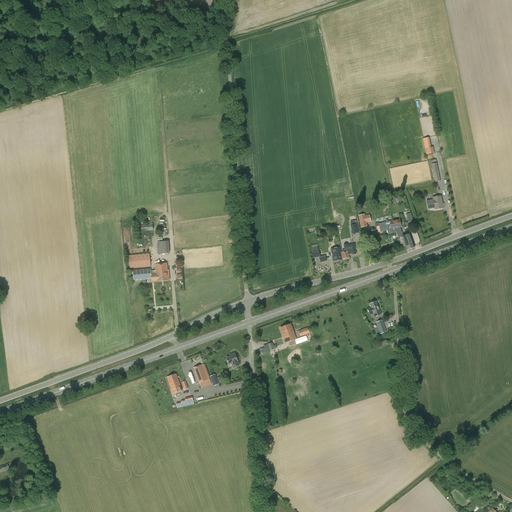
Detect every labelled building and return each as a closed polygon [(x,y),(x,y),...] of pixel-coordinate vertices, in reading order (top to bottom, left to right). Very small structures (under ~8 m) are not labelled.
[(426,155),(434,153),(433,146),(431,146),(429,137),(423,138),(426,155)] [(440,181),(436,159),(431,160),(435,182),(440,181)] [(433,200),(427,201),(428,209),(436,208),(437,210),(443,208),(441,196),(433,198),(433,200)] [(414,225),(410,209),(408,210),(407,208),(405,209),(405,211),(408,222),(405,223),(406,226),(409,225),(409,226),(414,225)] [(369,215),(364,216),(364,214),(358,216),(361,228),(367,226),(366,223),(370,222),(369,215)] [(378,224),(379,226),(377,227),(378,233),(387,231),(388,234),(396,232),(395,229),(400,228),(401,227),(400,219),(378,224)] [(403,236),(400,228),(395,229),(396,232),(398,238),(402,237),(406,250),(415,247),(410,234),(403,236)] [(170,253),(169,241),(157,242),(158,254),(170,253)] [(343,253),(342,253),(343,260),(349,258),(348,254),(352,254),(352,255),(356,254),(354,244),(348,246),(348,244),(347,244),(347,245),(344,245),(345,250),(344,250),(342,250),(343,253)] [(343,260),(342,253),(341,247),(331,249),(333,261),(343,260)] [(312,259),(319,257),(320,256),(319,252),(318,248),(312,249),(312,253),(311,253),(312,259)] [(155,265),(156,271),(151,271),(151,269),(133,271),(134,281),(144,280),(144,283),(147,283),(147,280),(151,279),(151,282),(157,281),(157,282),(169,280),(169,272),(167,272),(167,264),(155,265)] [(376,302),(370,304),(371,308),(367,309),(369,314),(372,313),(373,316),(381,314),(378,306),(377,306),(376,302)] [(382,320),(376,322),(380,335),(386,332),(382,320)] [(291,324),(280,328),(286,343),(296,339),(291,324)] [(300,336),(310,333),(308,328),(298,331),(300,336)] [(266,352),(274,349),(273,343),(264,345),(266,352)] [(239,365),(239,363),(235,353),(231,355),(232,356),(226,358),(229,364),(232,363),(233,365),(234,367),(239,365)] [(207,380),(202,365),(193,368),(199,383),(200,383),(201,387),(208,385),(206,380),(207,380)] [(219,384),(215,374),(210,377),(214,386),(219,384)] [(170,385),(179,382),(178,380),(178,381),(176,375),(168,377),(170,383),(169,384),(170,385)] [(179,382),(170,385),(171,389),(170,389),(172,394),(182,391),(179,382)]
